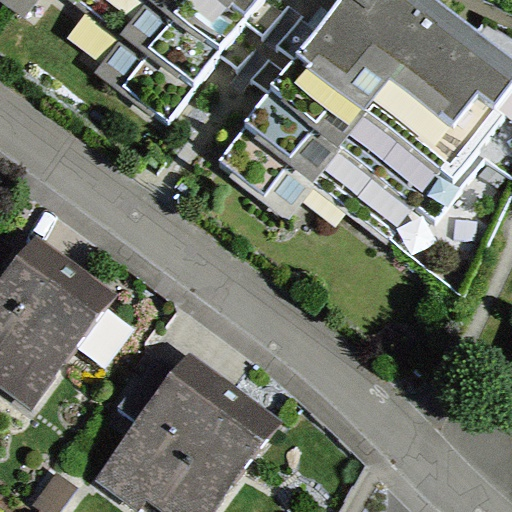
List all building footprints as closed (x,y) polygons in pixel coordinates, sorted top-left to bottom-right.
[(272,0),(0,0),(0,10),(33,36),(61,0),(115,41),(90,72),(168,133),(272,0)] [(511,118),(511,61),(430,0),(346,0),(221,166),(290,218),(312,189),(406,259),(511,118)] [(117,297),(36,239),(0,289),(0,389),(33,413),(117,297)] [(159,511),(219,511),(281,433),(190,360),(177,377),(138,427),(95,484),(130,511),(144,511),(150,505),(159,511)] [(177,377),(157,362),(119,412),(138,427),(177,377)] [(62,511),(77,494),(57,478),(34,508),(39,511),(62,511)]
